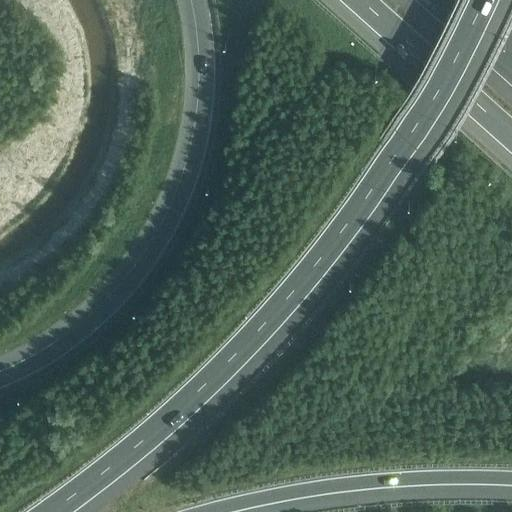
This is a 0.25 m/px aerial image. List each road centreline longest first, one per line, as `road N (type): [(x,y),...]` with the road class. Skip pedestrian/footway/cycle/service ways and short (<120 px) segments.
road 1 (motorway): [(57,511),(221,375),(324,257),(402,150),(483,0)]
road 2 (motorway): [(194,0),(204,64),(201,118),(176,216),(114,305),(0,381)]
road 3 (motorway): [(211,511),(375,481),(511,479)]
road 4 (motorway): [(349,0),(511,144)]
